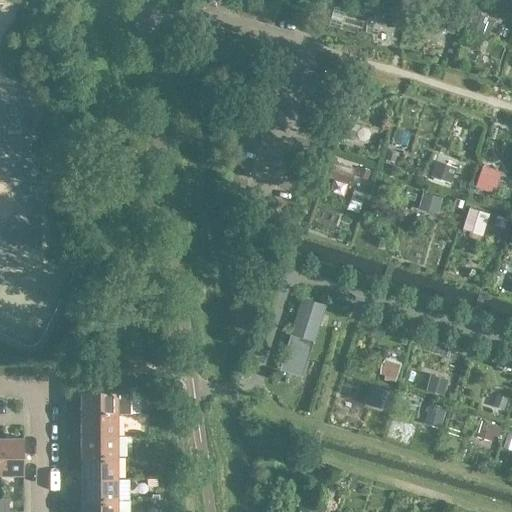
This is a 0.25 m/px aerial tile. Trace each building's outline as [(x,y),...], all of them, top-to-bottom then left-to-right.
[(393,12),(372,10),(371,24),(392,25),(393,12)] [(426,16),(407,14),(406,26),(425,28),(426,16)] [(494,19),(470,20),(470,33),(494,32),(494,19)] [(353,150),(357,134),(339,129),(335,144),(353,150)] [(432,158),(426,174),(441,179),(447,164),(432,158)] [(352,170),(330,164),(327,176),(348,182),(352,170)] [(499,177),(480,167),(473,180),(492,190),(499,177)] [(467,208),(459,222),(473,229),(480,216),(467,208)] [(301,298),(290,333),(312,339),(314,340),(325,306),(301,298)] [(255,319),(230,310),(234,340),(246,344),(255,319)] [(290,333),(279,368),(301,375),(312,339),(290,333)] [(378,356),(373,368),(391,375),(396,363),(378,356)] [(449,378),(424,367),(418,381),(443,392),(449,378)] [(343,377),(341,394),(363,396),(364,378),(343,377)] [(471,383),(466,398),(487,405),(492,390),(471,383)] [(386,395),(366,390),(363,402),(383,407),(386,395)] [(68,405),(67,405),(67,414),(117,414),(129,414),(129,392),(81,392),(81,410),(68,405)] [(438,404),(417,400),(415,413),(435,417),(438,404)] [(117,414),(67,414),(67,423),(68,423),(81,419),(81,436),(117,436),(117,414)] [(497,429),(475,424),(472,436),(495,441),(497,429)] [(68,448),(67,448),(67,458),(117,458),(117,436),(81,436),(81,452),(68,448)] [(23,439),(1,439),(1,475),(23,475),(23,439)] [(117,458),(67,458),(67,466),(68,466),(81,462),(81,479),(117,479),(117,458)] [(68,491),(67,491),(67,501),(81,501),(117,501),(129,501),(129,479),(117,479),(81,479),(81,495),(68,491)] [(1,500),(1,511),(9,511),(9,500),(1,500)] [(81,501),(67,501),(67,509),(68,509),(81,505),(81,511),(128,511),(129,501),(117,501),(81,501)] [(149,501),(149,511),(159,511),(158,501),(149,501)]
